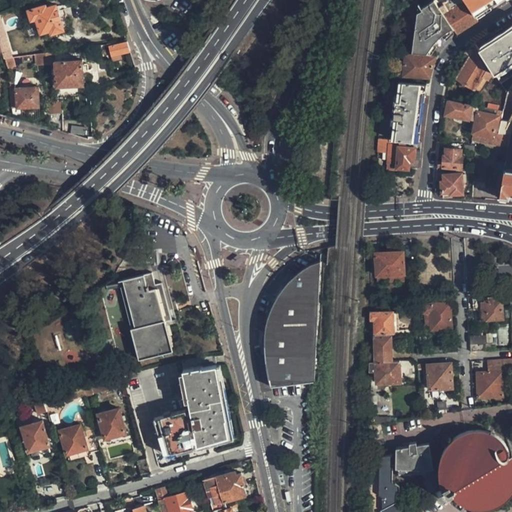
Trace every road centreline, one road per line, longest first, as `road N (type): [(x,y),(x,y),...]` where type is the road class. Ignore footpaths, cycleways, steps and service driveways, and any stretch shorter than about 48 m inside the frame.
road 1 (trunk): [(0,277),(74,223),(156,145),(263,0)]
road 2 (trunk): [(245,0),(146,135),(0,259)]
road 3 (residential): [(33,511),(261,443)]
road 4 (residential): [(511,11),(453,48),(442,66),(427,209)]
road 5 (trunk): [(271,186),(271,131),(331,0)]
road 6 (tertiary): [(31,165),(146,192),(214,219)]
road 7 (tertiary): [(427,209),(336,215),(289,204),(274,191)]
road 8 (tertiary): [(228,179),(78,151)]
road 9 (tertiary): [(146,44),(150,96),(141,118),(117,146),(78,151)]
road 10 (residential): [(459,227),(465,356)]
road 11 (tertiary): [(332,232),(459,227)]
